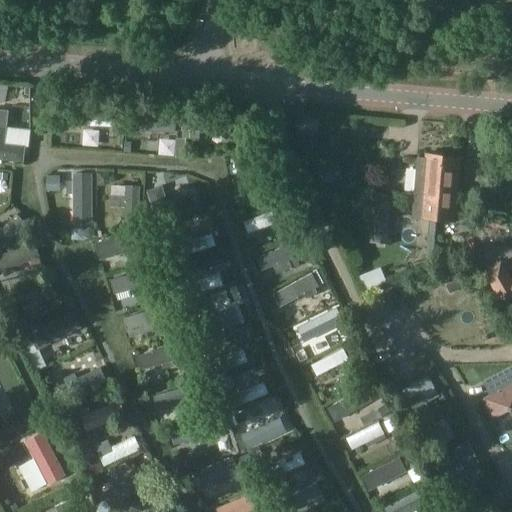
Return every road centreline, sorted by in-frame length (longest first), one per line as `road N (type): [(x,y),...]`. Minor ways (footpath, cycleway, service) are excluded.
road 1 (unclassified): [(511,107),(208,80)]
road 2 (unclassified): [(208,80),(0,61)]
